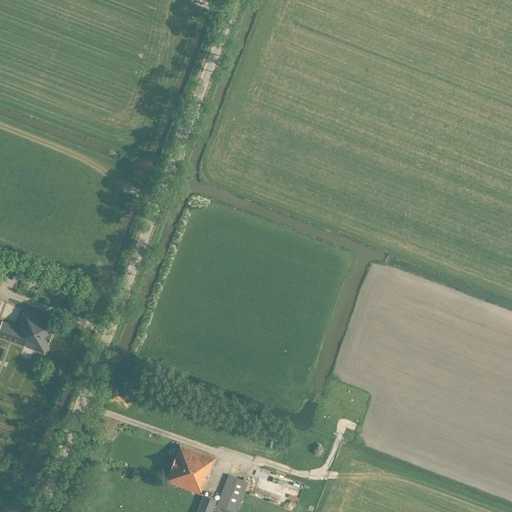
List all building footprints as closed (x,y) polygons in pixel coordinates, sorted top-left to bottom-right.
[(45,353),(57,322),(24,310),(18,327),(3,322),(0,328),(0,336),(23,345),(26,338),(37,342),(35,349),(45,353)] [(216,457),(180,443),(166,480),(202,494),(216,457)] [(295,511),(306,484),(263,468),(253,496),(295,511)] [(236,511),(248,481),(245,480),(246,478),(244,477),(243,479),(229,474),(217,505),(236,511)] [(211,511),(217,499),(204,494),(196,511),(211,511)]
